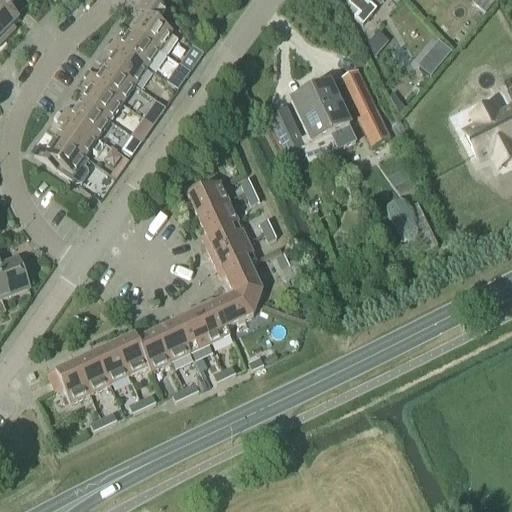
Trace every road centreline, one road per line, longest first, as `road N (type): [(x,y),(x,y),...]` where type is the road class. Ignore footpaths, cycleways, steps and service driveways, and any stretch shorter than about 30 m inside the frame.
road 1 (primary): [(71,511),(511,282)]
road 2 (residential): [(69,282),(20,214),(8,168),(17,119),(47,70),(117,0)]
road 3 (residential): [(291,0),(104,234)]
